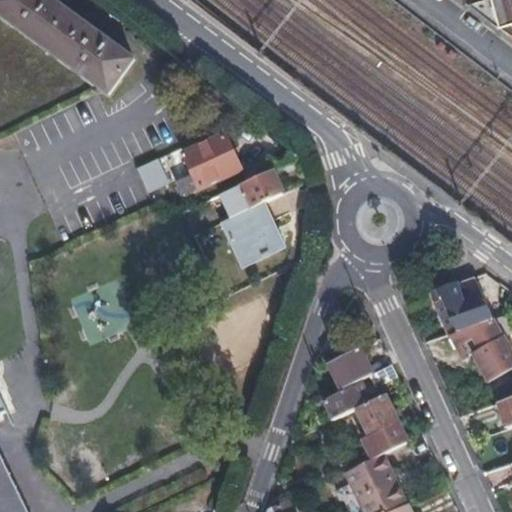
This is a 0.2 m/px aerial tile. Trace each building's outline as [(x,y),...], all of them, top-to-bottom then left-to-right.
[(52,0),(0,0),(0,13),(107,92),(132,60),(109,42),(52,0)] [(511,0),(481,0),(468,4),(499,27),(511,22),(511,0)] [(241,169),(226,135),(187,153),(201,187),(241,169)] [(160,159),(140,168),(150,191),(171,181),(160,159)] [(263,202),(281,193),(270,171),(243,184),(247,195),(252,207),(263,202)] [(247,195),(243,184),(212,197),(217,208),(247,195)] [(252,207),(222,221),(242,264),(282,246),(263,202),(252,207)] [(475,278),(430,292),(445,331),(491,315),(475,278)] [(445,331),(447,335),(448,335),(493,320),(491,315),(445,331)] [(511,328),(505,316),(493,320),(448,335),(460,358),(471,351),(489,379),(511,365),(511,328)] [(361,349),(330,364),(342,390),(369,377),(373,375),(361,349)] [(393,365),(373,375),(369,377),(374,387),(398,375),(393,365)] [(361,386),(356,388),(364,407),(370,404),(361,386)] [(327,402),(334,421),(357,410),(364,407),(356,388),(327,402)] [(0,511),(30,511),(16,481),(10,480),(9,465),(5,458),(0,458),(0,412),(9,409),(0,390),(0,511)] [(405,445),(384,397),(370,404),(364,407),(357,410),(368,435),(361,438),(371,461),(387,453),(405,445)] [(511,398),(500,402),(509,428),(511,427),(511,398)] [(387,453),(371,461),(348,471),(367,511),(391,511),(405,505),(390,472),(395,469),(387,453)] [(405,505),(411,503),(395,469),(390,472),(405,505)] [(289,511),(285,501),(271,507),(269,511),(289,511)] [(415,511),(411,503),(405,505),(391,511),(415,511)]
